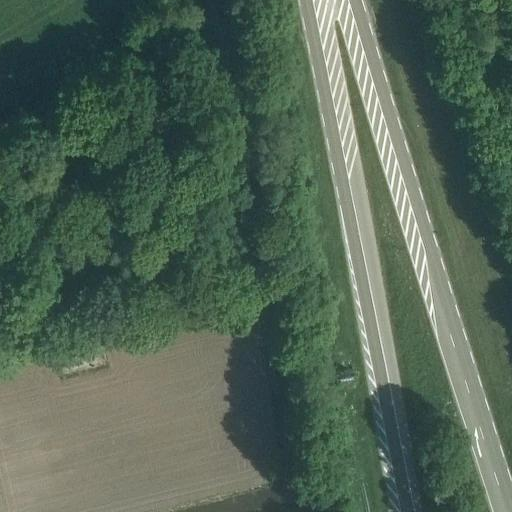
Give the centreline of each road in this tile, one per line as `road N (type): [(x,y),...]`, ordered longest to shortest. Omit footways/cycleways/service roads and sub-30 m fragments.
road 1 (primary): [(511,509),(355,0)]
road 2 (primary): [(304,0),(403,511)]
